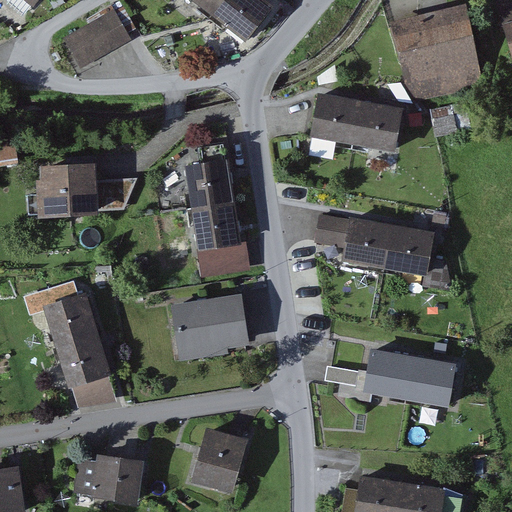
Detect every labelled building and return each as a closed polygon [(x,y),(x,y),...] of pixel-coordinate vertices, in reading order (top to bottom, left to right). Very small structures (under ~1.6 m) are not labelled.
[(270,7),(260,0),(189,0),(238,38),(244,42),(270,7)] [(409,102),(480,85),(461,6),(390,23),(409,102)] [(133,41),(116,10),(65,39),(82,69),(109,55),(133,41)] [(511,22),(509,24),(511,29),(500,32),(511,66),(511,65),(511,22)] [(316,96),(308,137),(392,153),(400,112),(354,103),(316,96)] [(418,113),(407,115),(409,127),(420,125),(418,113)] [(0,141),(0,167),(20,167),(18,141),(0,141)] [(203,164),(188,166),(202,250),(243,244),(241,229),(228,145),(201,149),(203,164)] [(100,167),(40,169),(41,218),(102,216),(101,208),(101,182),(100,167)] [(123,180),(101,182),(101,208),(127,209),(138,180),(123,180)] [(443,217),(432,214),(429,225),(441,228),(443,217)] [(347,220),(318,215),(316,226),(314,238),(343,244),(347,220)] [(343,244),(340,260),(423,276),(430,236),(411,233),(372,225),(347,220),(343,244)] [(243,244),(202,250),(206,278),(252,270),(250,256),(248,243),(243,244)] [(109,372),(87,294),(46,306),(68,383),(109,372)] [(244,300),(176,309),(182,357),(250,349),(244,300)] [(372,349),(364,390),(448,406),(456,365),(372,349)] [(253,444),(211,430),(193,481),(236,496),(253,444)] [(135,465),(87,461),(84,499),(133,503),(135,465)] [(26,511),(21,469),(0,472),(0,511),(26,511)] [(368,477),(360,511),(448,511),(452,493),(368,477)]
